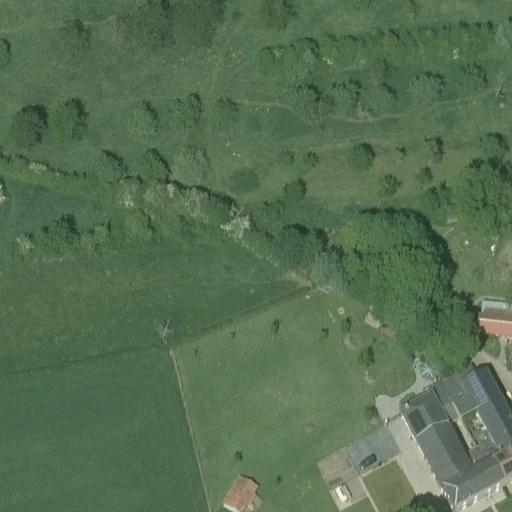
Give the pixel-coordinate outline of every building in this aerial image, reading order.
[(477,336),(496,338),(498,321),(478,319),(477,336)] [(408,353),(413,364),(422,360),(416,349),(408,353)] [(489,471),(504,489),(511,484),(511,427),(484,377),(457,391),(451,379),(445,383),(450,394),(444,397),(457,422),(458,424),(459,425),(474,417),(488,444),(475,451),(482,463),(484,462),(489,471)] [(400,417),(415,445),(457,422),(444,397),(450,394),(445,383),(426,393),(430,401),(400,417)] [(482,463),(475,451),(462,457),(447,429),(458,424),(457,422),(415,445),(451,511),(462,511),(504,489),(489,471),(484,462),(482,463)] [(243,511),(265,477),(248,467),(223,508),(230,511),(243,511)]
